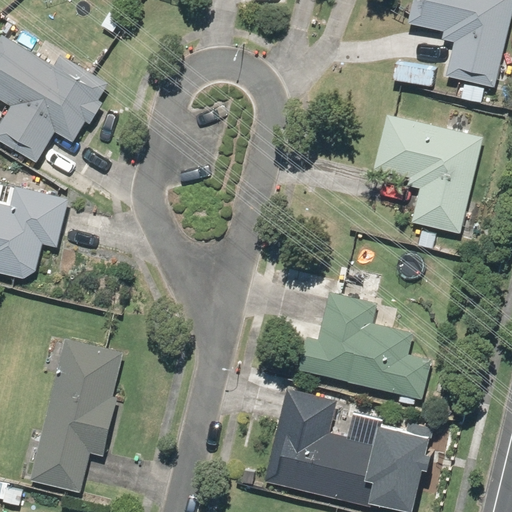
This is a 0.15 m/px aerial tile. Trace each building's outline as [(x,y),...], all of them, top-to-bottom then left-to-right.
[(511,8),(511,0),(413,0),(409,24),(444,32),(442,39),(456,43),(448,78),(463,82),(459,99),(480,104),(484,84),(495,86),(511,8)] [(53,66),(0,36),(0,102),(12,109),(0,129),(0,142),(37,163),(54,132),(72,142),(82,123),(88,126),(102,102),(94,98),(103,83),(58,57),(53,66)] [(482,138),(387,117),(375,168),(407,175),(405,185),(419,189),(411,224),(426,228),(422,245),(443,250),(447,230),(461,233),(482,138)] [(0,274),(35,280),(41,246),(58,248),(66,196),(11,188),(8,205),(0,204),(0,188),(1,184),(0,183),(0,274)] [(305,338),(297,369),(423,398),(431,360),(410,355),(415,335),(375,325),(379,305),(329,293),(318,341),(305,338)] [(121,351),(62,339),(45,431),(32,429),(26,460),(32,461),(29,481),(79,490),(86,454),(108,458),(119,399),(112,398),(121,351)] [(284,390),(260,481),(378,511),(379,511),(392,466),(379,463),(384,445),(329,430),(336,404),(284,390)]
